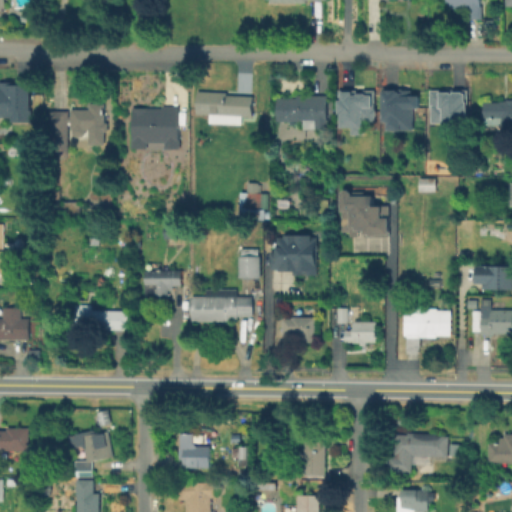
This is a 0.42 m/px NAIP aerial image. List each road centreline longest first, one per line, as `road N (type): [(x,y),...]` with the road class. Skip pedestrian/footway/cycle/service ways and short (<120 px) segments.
road 1 (tertiary): [(511,392),(0,385)]
road 2 (residential): [(511,53),(0,49)]
road 3 (residential): [(144,387),(141,511)]
road 4 (residential): [(357,390),(356,511)]
